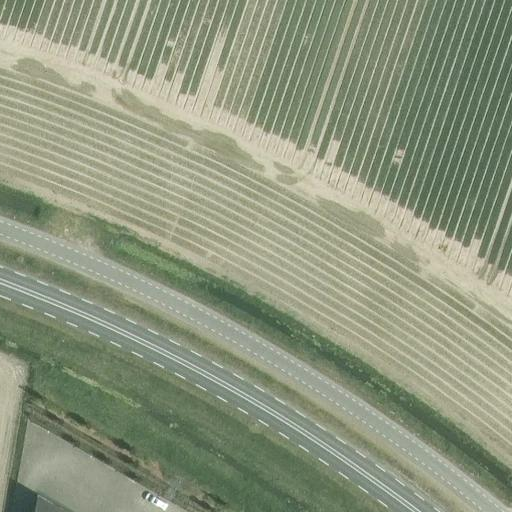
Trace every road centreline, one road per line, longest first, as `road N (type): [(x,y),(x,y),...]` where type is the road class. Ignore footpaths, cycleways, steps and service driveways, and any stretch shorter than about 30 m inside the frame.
road 1 (unclassified): [(492,511),(254,346),(109,272),(0,228)]
road 2 (primary): [(414,511),(240,395),(109,326),(0,282)]
